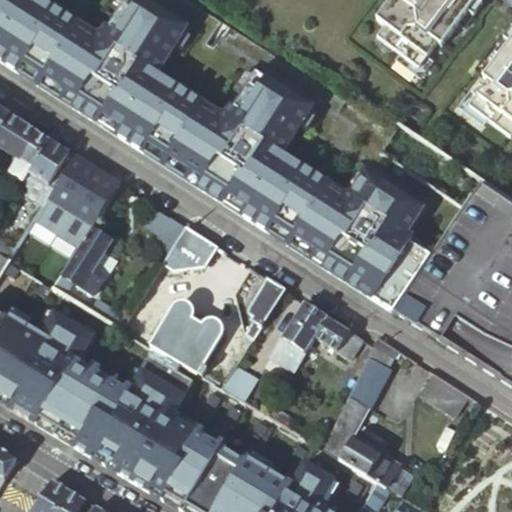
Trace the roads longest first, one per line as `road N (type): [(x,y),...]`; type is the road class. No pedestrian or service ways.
road 1 (unclassified): [(0,83),(511,414)]
road 2 (unclassified): [(134,511),(0,430)]
